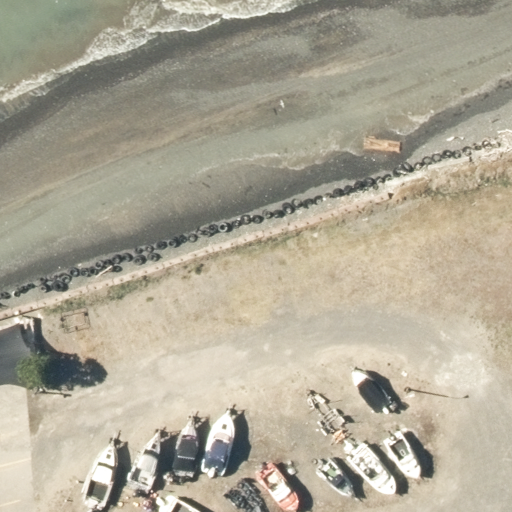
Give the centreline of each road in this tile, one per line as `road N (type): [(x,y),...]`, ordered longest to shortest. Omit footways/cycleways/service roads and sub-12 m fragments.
road 1 (unclassified): [(511,468),(498,420),(437,338),(363,317),(243,337),(43,425),(0,455)]
road 2 (track): [(511,117),(0,184)]
